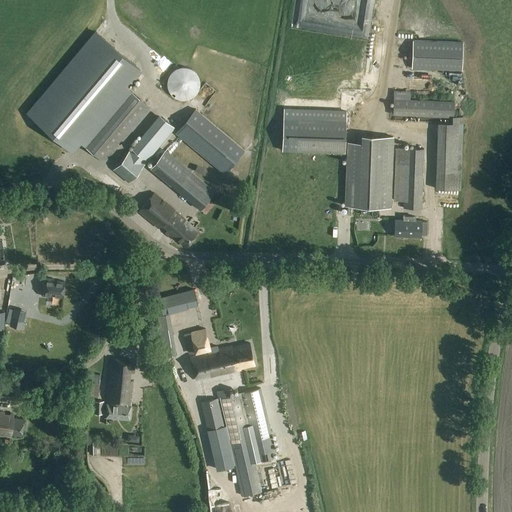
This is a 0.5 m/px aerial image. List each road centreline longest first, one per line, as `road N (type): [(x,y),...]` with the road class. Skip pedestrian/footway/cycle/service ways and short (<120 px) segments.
road 1 (unclassified): [(509,269),(186,256),(166,251),(77,189),(0,202)]
road 2 (tertiary): [(481,511),(488,392),(509,269)]
